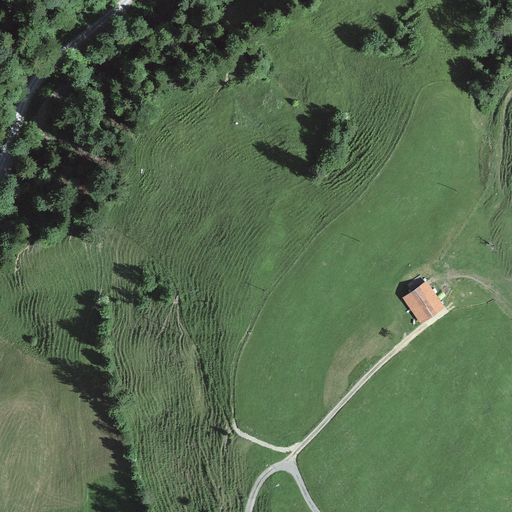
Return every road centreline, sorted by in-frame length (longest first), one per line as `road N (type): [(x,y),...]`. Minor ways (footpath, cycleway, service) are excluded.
road 1 (track): [(286,466),(314,429),(455,303)]
road 2 (track): [(0,161),(44,70),(121,0)]
